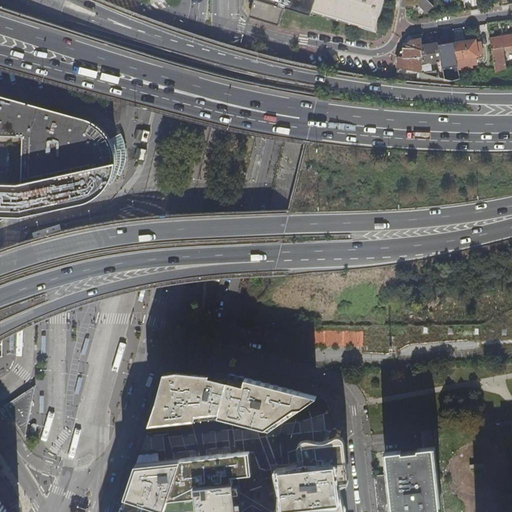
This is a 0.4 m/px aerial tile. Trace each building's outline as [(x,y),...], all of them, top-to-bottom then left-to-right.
[(285,8),(310,16),(311,13),(377,33),(386,0),(254,0),(250,17),(279,26),(285,8)] [(420,6),(423,8),(427,13),(434,6),(433,5),(435,4),(433,3),(433,2),(431,0),(417,0),(416,1),(420,6)] [(511,34),(489,38),(495,72),(506,68),(502,48),(505,47),(505,51),(509,50),(508,47),(511,46),(511,34)] [(408,59),(399,58),(398,67),(422,71),(421,45),(421,39),(411,41),(407,45),(408,59)] [(475,40),(453,43),(456,57),(456,59),(477,56),(475,40)] [(444,42),(438,43),(440,58),(446,57),(444,42)] [(421,45),(422,71),(422,73),(428,71),(430,64),(435,63),(435,59),(440,58),(438,43),(421,45)] [(428,71),(422,73),(453,81),(460,78),(457,64),(454,65),(428,71)] [(0,219),(4,219),(7,218),(9,216),(10,214),(11,211),(11,204),(23,204),(23,211),(24,212),(25,213),(26,214),(27,214),(39,211),(44,210),(49,209),(54,208),(69,204),(83,201),(85,201),(89,199),(93,197),(94,196),(99,194),(101,192),(102,191),(107,186),(111,180),(111,176),(110,176),(110,173),(109,173),(109,170),(107,169),(107,166),(106,166),(106,155),(108,155),(108,151),(109,151),(109,148),(111,148),(111,145),(112,145),(112,142),(111,139),(109,136),(105,131),(103,129),(100,126),(96,123),(93,122),(91,120),(89,119),(88,119),(84,118),(82,117),(69,114),(68,113),(58,111),(55,110),(54,110),(47,108),(46,107),(40,106),(35,105),(35,104),(30,103),(26,102),(16,99),(11,98),(0,95),(0,219)] [(151,131),(144,129),(141,140),(149,142),(151,131)] [(115,150),(114,146),(112,142),(112,145),(111,145),(111,148),(109,148),(109,151),(108,151),(108,155),(106,155),(106,166),(107,166),(107,169),(109,170),(109,173),(110,173),(110,176),(111,176),(111,180),(113,176),(116,165),(117,161),(117,157),(116,154),(115,150)] [(148,149),(141,147),(139,159),(145,160),(148,149)] [(20,234),(14,242),(18,246),(25,237),(20,234)] [(305,345),(313,345),(362,346),(363,331),(305,330),(305,345)] [(229,373),(164,372),(157,404),(150,424),(219,416),(270,428),(318,396),(229,373)] [(36,385),(27,391),(33,399),(36,385)] [(27,391),(4,406),(20,430),(28,425),(33,399),(27,391)] [(432,436),(431,429),(419,430),(422,447),(433,446),(433,445),(432,436)] [(305,468),(335,465),(345,464),(342,441),(302,446),(305,468)] [(435,472),(439,504),(442,503),(438,473),(435,445),(433,445),(433,446),(435,472)] [(377,511),(440,511),(439,504),(435,472),(433,446),(422,447),(417,447),(416,447),(416,450),(408,451),(401,452),(400,449),(385,451),(388,474),(374,475),(377,511)] [(238,511),(233,453),(136,464),(119,511),(238,511)] [(305,468),(279,470),(284,509),(339,503),(335,465),(305,468)] [(8,511),(20,503),(0,472),(0,506),(1,506),(2,508),(1,509),(3,510),(4,511),(8,511)]
